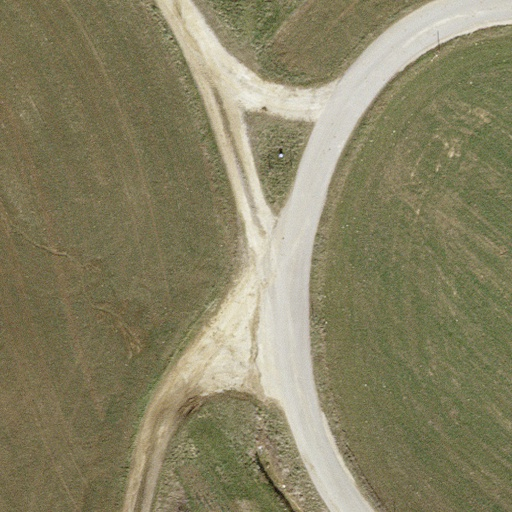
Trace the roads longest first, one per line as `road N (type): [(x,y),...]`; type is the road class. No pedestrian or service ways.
road 1 (track): [(298,305),(354,107),(388,72),(479,7),(511,9)]
road 2 (track): [(171,0),(211,42),(263,239),(298,305)]
road 3 (track): [(156,511),(185,397),(240,324),(298,305)]
road 4 (track): [(367,511),(336,481),(307,399),(298,305)]
road 5 (track): [(211,42),(275,105),(354,107)]
